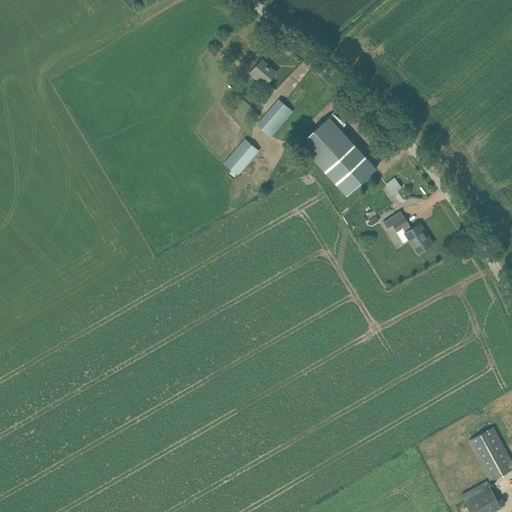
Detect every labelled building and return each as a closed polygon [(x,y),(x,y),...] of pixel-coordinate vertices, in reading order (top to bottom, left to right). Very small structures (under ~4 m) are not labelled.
[(250,74),(257,80),(260,77),(267,83),(276,72),(275,72),(268,66),(268,65),(262,59),(255,67),(250,74)] [(287,112),(290,115),(294,111),(280,99),(257,125),(268,134),(287,112)] [(301,144),(347,194),(377,167),(342,128),(346,123),(336,115),(325,125),(323,124),(301,144)] [(225,162),(239,174),(260,150),(246,138),(225,162)] [(394,178),(386,184),(393,193),(401,187),(394,178)] [(384,221),(388,228),(394,225),(398,231),(403,228),(406,231),(404,232),(418,253),(432,245),(423,232),(425,231),(420,223),(412,228),(408,223),(409,223),(405,216),(404,217),(400,211),(384,221)] [(377,216),(367,222),(368,224),(372,225),(379,221),(377,216)] [(469,440),(491,481),(511,469),(511,460),(494,426),(469,440)]
